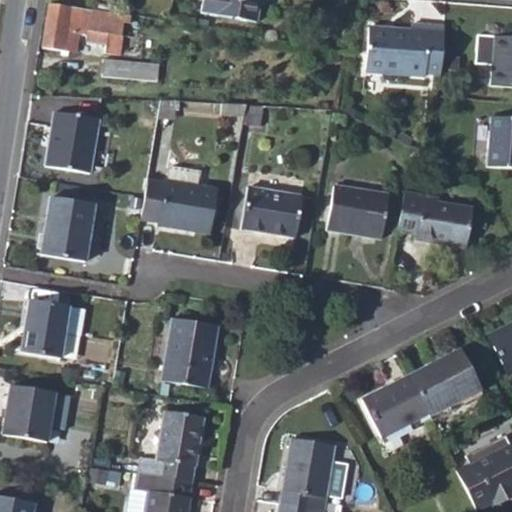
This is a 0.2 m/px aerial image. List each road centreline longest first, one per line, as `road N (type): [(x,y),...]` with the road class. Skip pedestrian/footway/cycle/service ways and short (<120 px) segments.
road 1 (residential): [(234,511),(253,421),(275,397),(442,314)]
road 2 (residential): [(442,314),(164,274)]
